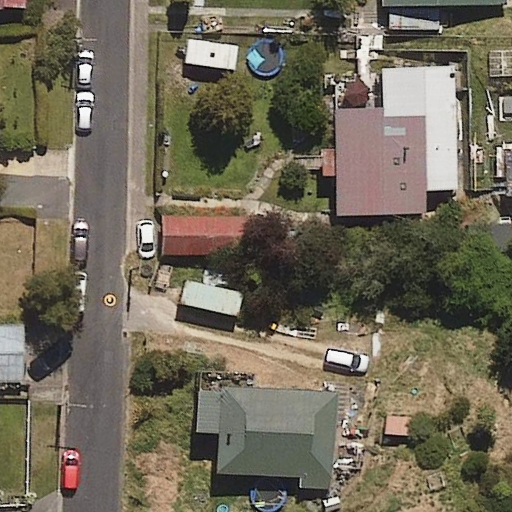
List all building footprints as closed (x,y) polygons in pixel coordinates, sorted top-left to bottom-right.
[(0,0),(0,10),(18,12),(18,0),(0,0)] [(506,4),(506,0),(380,0),(381,8),(506,4)] [(232,68),(233,43),(182,42),(182,67),(232,68)] [(421,191),(455,190),(450,69),(374,72),(376,111),(329,113),(333,219),(422,215),(421,191)] [(245,256),(245,217),(159,218),(159,256),(245,256)] [(0,382),(21,382),(19,326),(0,326),(0,382)] [(328,493),(332,394),(191,389),(189,435),(213,436),(212,475),(298,479),(298,492),(328,493)]
